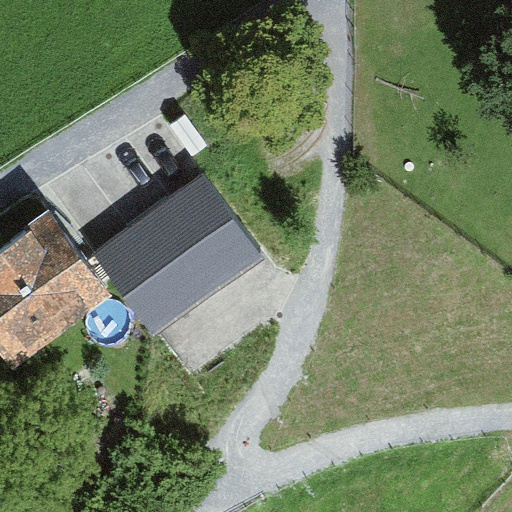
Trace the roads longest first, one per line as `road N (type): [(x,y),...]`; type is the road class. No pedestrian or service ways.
road 1 (track): [(511,422),(394,434),(271,475),(237,473),(248,428),(292,377),(314,316),(329,197),(336,0)]
road 2 (track): [(301,0),(164,89)]
